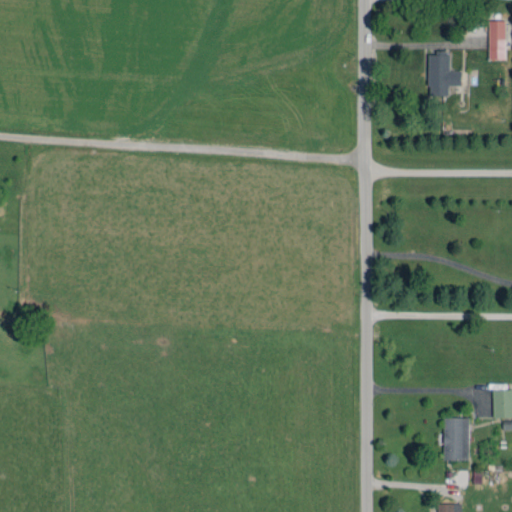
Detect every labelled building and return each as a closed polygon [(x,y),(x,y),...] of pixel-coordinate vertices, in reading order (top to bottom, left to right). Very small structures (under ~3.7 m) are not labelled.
[(505,59),(504,20),(488,20),(489,59),(505,59)] [(448,96),(448,85),(461,85),(461,71),(449,70),(449,53),(428,52),(427,95),(448,96)] [(511,417),(511,388),(492,389),(492,417),(511,417)] [(443,459),(468,460),(469,417),(444,417),(443,459)] [(460,511),(460,503),(437,504),(437,511),(460,511)]
